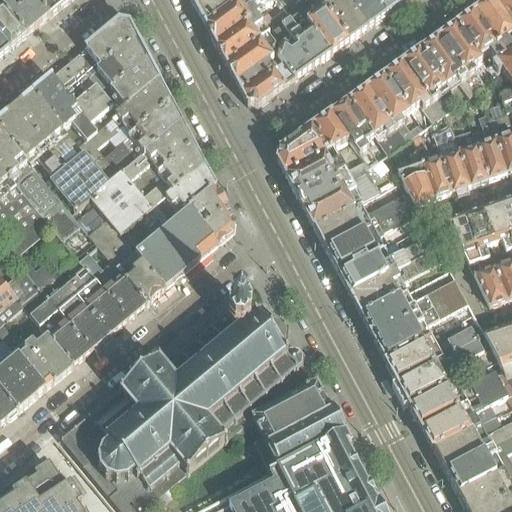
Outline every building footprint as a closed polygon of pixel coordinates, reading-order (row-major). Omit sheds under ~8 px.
[(35,0),(17,0),(10,7),(17,15),(32,3),(35,0)] [(48,23),(75,0),(35,0),(32,3),(48,23)] [(187,0),(192,8),(204,0),(187,0)] [(204,31),(246,0),(204,0),(192,8),(204,31)] [(214,49),(280,0),(246,0),(204,31),(214,49)] [(224,68),(283,26),(289,22),(290,23),(298,17),(301,16),(289,0),(280,0),(214,49),(224,68)] [(350,46),(321,7),(315,0),(289,0),(301,16),(298,17),(309,32),(311,30),(333,59),(350,46)] [(327,0),(329,2),(321,7),(350,46),(368,33),(344,0),(327,0)] [(386,21),(370,0),(344,0),(368,33),(386,21)] [(404,8),(398,0),(370,0),(386,21),(404,8)] [(511,0),(498,0),(493,4),(511,33),(511,0)] [(48,23),(32,3),(17,15),(10,7),(3,13),(26,41),(48,23)] [(511,38),(511,33),(493,4),(492,5),(492,4),(474,17),(505,60),(511,55),(511,53),(505,44),(511,38)] [(26,41),(3,13),(0,14),(0,43),(10,55),(26,41)] [(505,60),(474,17),(456,30),(479,62),(488,55),(496,66),(505,60)] [(311,30),(309,32),(301,38),(290,23),(289,22),(283,26),(315,72),(333,59),(311,30)] [(315,72),(283,26),(224,68),(247,110),(247,111),(257,113),(315,72)] [(91,81),(136,44),(129,30),(129,29),(118,27),(118,28),(84,55),(87,60),(83,64),(86,67),(85,72),(84,73),(91,81)] [(481,65),(479,62),(456,30),(438,43),(477,97),(484,91),(471,72),(481,65)] [(0,43),(0,62),(10,55),(0,43)] [(477,97),(438,43),(420,56),(445,91),(455,84),(468,104),(477,97)] [(80,119),(147,64),(136,44),(91,81),(89,83),(96,91),(73,110),(80,119)] [(59,94),(84,73),(85,72),(86,67),(83,64),(87,60),(84,55),(51,83),(59,94)] [(508,85),(511,82),(511,55),(505,60),(496,66),(486,73),(492,82),(502,75),(508,85)] [(445,91),(420,56),(402,69),(441,123),(449,117),(435,98),(445,91)] [(121,116),(159,86),(147,64),(80,119),(96,138),(105,130),(108,128),(102,120),(115,109),(121,116)] [(441,123),(402,69),(384,81),(410,116),(419,110),(432,129),(441,123)] [(410,116),(384,81),(370,91),(408,145),(411,143),(419,138),(421,137),(416,131),(409,137),(399,123),(410,116)] [(511,105),(511,82),(508,85),(511,89),(511,88),(511,96),(499,101),(502,109),(511,105)] [(73,110),(59,94),(51,83),(31,100),(62,137),(64,135),(71,129),(86,146),(96,138),(80,119),(73,110)] [(129,139),(170,107),(159,86),(121,116),(115,122),(121,129),(111,137),(105,130),(96,138),(86,146),(78,152),(92,171),(102,163),(96,155),(123,132),(129,139)] [(408,145),(370,91),(366,94),(349,106),(373,142),(383,157),(386,161),(408,145)] [(108,191),(92,171),(78,152),(64,135),(62,137),(31,100),(13,114),(65,176),(55,184),(54,183),(49,187),(75,219),(89,207),(108,191)] [(511,105),(502,109),(505,117),(511,114),(511,105)] [(373,142),(349,106),(332,119),(350,146),(363,167),(368,174),(386,161),(383,157),(374,163),(364,149),(373,142)] [(140,162),(181,127),(170,107),(129,139),(130,140),(128,142),(135,150),(109,171),(102,163),(92,171),(108,191),(120,180),(135,167),(130,161),(135,156),(140,162)] [(65,176),(13,114),(0,125),(0,136),(26,166),(35,159),(54,183),(55,184),(65,176)] [(335,154),(350,146),(332,119),(331,120),(331,119),(280,156),(279,156),(277,166),(285,180),(335,154)] [(511,139),(503,142),(500,135),(509,131),(505,120),(488,126),(507,179),(511,177),(511,139)] [(507,179),(488,126),(486,121),(478,123),(487,148),(477,151),(489,186),(507,179)] [(172,197),(204,171),(181,127),(140,162),(135,167),(120,180),(134,196),(151,214),(167,200),(160,191),(164,188),(172,197)] [(471,192),(454,142),(453,142),(449,133),(449,132),(442,137),(451,161),(441,164),(453,198),(471,192)] [(71,221),(26,166),(0,136),(0,172),(50,234),(76,264),(79,267),(88,260),(90,259),(87,255),(94,249),(88,241),(71,221)] [(424,151),(419,138),(411,143),(417,156),(419,155),(424,151),(424,150),(424,151)] [(489,186),(477,151),(467,155),(461,139),(454,142),(471,192),(489,186)] [(320,186),(343,174),(345,177),(363,167),(350,146),(335,154),(285,180),(285,181),(296,203),(297,202),(301,210),(326,197),(320,186)] [(453,198),(441,164),(431,168),(428,159),(424,151),(419,155),(436,204),(453,198)] [(419,155),(417,156),(410,161),(414,173),(396,179),(407,198),(414,209),(415,211),(436,204),(419,155)] [(362,209),(356,198),(375,188),(367,174),(368,174),(363,167),(345,177),(343,174),(320,186),(326,197),(301,210),(302,212),(313,233),(360,210),(362,209)] [(153,243),(216,195),(204,171),(172,197),(172,198),(168,201),(167,200),(151,214),(134,196),(120,180),(108,191),(89,207),(106,227),(133,259),(135,261),(144,253),(129,235),(139,226),(153,243)] [(37,277),(21,258),(50,234),(0,172),(0,247),(23,276),(38,295),(57,280),(54,277),(52,278),(48,273),(46,274),(44,271),(37,277)] [(220,250),(232,240),(233,240),(235,229),(234,229),(227,216),(216,195),(153,243),(154,244),(144,253),(135,261),(164,297),(165,296),(219,251),(220,250)] [(371,232),(367,225),(374,221),(377,228),(414,209),(407,198),(365,221),(360,210),(313,233),(321,248),(325,256),(371,232)] [(511,203),(500,207),(511,242),(511,203)] [(511,254),(511,242),(500,207),(483,213),(495,249),(494,250),(497,259),(501,257),(501,258),(505,256),(505,257),(509,255),(511,254)] [(376,244),(420,220),(415,211),(414,209),(377,228),(381,236),(374,239),(371,232),(325,256),(337,278),(382,255),(376,244)] [(495,249),(483,213),(465,219),(482,265),(489,262),(497,259),(494,250),(495,249)] [(482,265),(465,219),(447,226),(463,260),(469,258),(472,269),(477,267),(482,265)] [(164,297),(135,261),(133,259),(106,227),(88,241),(94,249),(110,268),(146,312),(164,297)] [(401,273),(437,253),(431,241),(387,264),(382,255),(337,278),(349,300),(394,277),(401,273)] [(71,264),(55,244),(41,256),(58,275),(71,264)] [(401,289),(444,265),(437,253),(401,273),(405,280),(398,284),(394,277),(349,300),(354,309),(361,322),(406,299),(401,289)] [(511,304),(511,266),(505,269),(501,258),(501,257),(497,259),(489,262),(510,306),(511,304)] [(146,312),(110,268),(101,276),(88,260),(79,267),(128,326),(146,312)] [(489,262),(482,265),(477,267),(482,277),(473,280),(489,313),(510,306),(489,262)] [(128,326),(79,267),(76,264),(57,280),(65,290),(109,342),(128,326)] [(23,276),(5,291),(20,310),(38,295),(23,276)] [(109,342),(65,290),(57,280),(38,295),(46,305),(90,358),(109,342)] [(20,310),(5,291),(0,284),(0,342),(3,346),(11,340),(3,330),(23,314),(20,310)] [(418,320),(414,313),(420,309),(425,317),(461,297),(455,285),(415,306),(411,307),(406,299),(361,322),(369,336),(368,336),(373,344),(418,320)] [(46,305),(38,295),(20,310),(23,314),(47,342),(73,373),(90,358),(46,305)] [(425,335),(430,330),(468,310),(461,297),(425,317),(429,324),(423,328),(418,320),(373,344),(384,366),(430,342),(425,335)] [(88,423),(61,446),(115,511),(147,511),(224,449),(224,451),(226,449),(226,447),(253,424),(264,444),(254,449),(269,481),(347,440),(346,438),(345,438),(334,417),(334,416),(333,416),(332,417),(328,409),(317,389),(318,389),(317,388),(316,388),(315,388),(316,389),(310,392),(302,383),(303,382),(297,374),(301,370),(302,371),(303,370),(302,369),(302,363),(303,363),(303,361),(302,362),(298,357),(298,356),(297,355),(297,356),(290,356),(290,355),(289,355),(289,356),(286,359),(286,358),(285,359),(284,358),(281,355),(286,351),(287,351),(288,350),(287,349),(288,338),(288,337),(289,337),(288,335),(287,335),(280,326),(279,326),(280,325),(278,324),(278,325),(277,325),(266,324),(265,323),(264,323),(264,324),(259,328),(256,325),(257,324),(256,323),(257,323),(255,321),(254,322),(254,321),(252,322),(253,323),(250,326),(250,320),(244,313),(243,313),(236,312),(235,312),(228,318),(228,322),(227,323),(225,320),(224,321),(208,333),(209,334),(208,334),(210,337),(196,348),(194,346),(193,347),(193,346),(187,351),(177,359),(178,359),(177,360),(179,362),(174,366),(174,367),(169,361),(168,360),(168,359),(167,359),(167,360),(160,366),(158,364),(155,367),(156,368),(122,396),(121,395),(118,398),(118,399),(119,400),(116,403),(109,408),(100,416),(95,420),(90,424),(88,423)] [(443,364),(439,358),(449,352),(452,358),(484,342),(483,340),(478,330),(436,352),(433,346),(435,345),(432,341),(430,342),(384,366),(397,389),(443,364)] [(511,352),(505,333),(483,340),(484,342),(490,354),(502,376),(507,382),(509,384),(511,390),(511,352)] [(73,373),(47,342),(36,351),(32,346),(24,353),(27,356),(17,364),(43,396),(53,388),(53,389),(73,373)] [(455,387),(474,377),(468,366),(490,354),(484,342),(452,358),(443,364),(397,389),(407,409),(453,384),(455,387)] [(43,396),(17,364),(9,370),(6,367),(0,372),(0,397),(17,418),(37,402),(36,402),(43,396)] [(419,431),(490,394),(509,384),(507,382),(502,376),(495,380),(494,379),(460,397),(455,387),(453,384),(407,409),(419,431)] [(498,408),(490,394),(419,431),(432,454),(479,430),(503,419),(511,414),(511,401),(507,404),(507,403),(498,408)] [(0,432),(17,418),(0,397),(0,432)] [(444,477),(511,441),(511,426),(485,441),(479,430),(432,454),(432,455),(433,455),(444,477)] [(503,475),(497,465),(511,456),(511,441),(444,477),(456,499),(503,475)] [(351,448),(348,442),(275,478),(293,511),(295,511),(313,503),(317,511),(374,511),(375,511),(374,511),(373,511),(369,504),(370,503),(366,494),(365,494),(342,452),(351,448)] [(79,511),(86,507),(74,489),(65,495),(62,491),(50,473),(48,471),(34,480),(37,484),(23,493),(11,501),(14,505),(3,511),(79,511)] [(486,511),(511,498),(511,484),(509,486),(503,475),(456,499),(463,511),(486,511)] [(511,511),(511,498),(486,511),(511,511)]
